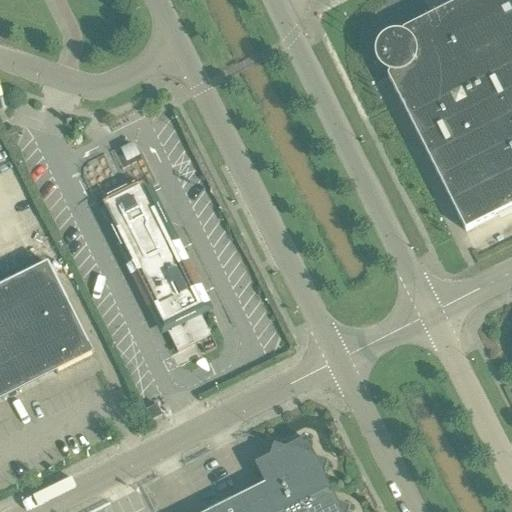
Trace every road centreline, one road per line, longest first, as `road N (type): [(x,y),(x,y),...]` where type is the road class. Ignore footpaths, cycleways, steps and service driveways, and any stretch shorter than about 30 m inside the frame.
road 1 (unclassified): [(182,51),(338,360)]
road 2 (unclassified): [(429,310),(278,0)]
road 3 (unclassified): [(30,511),(338,360)]
road 4 (unclassified): [(182,51),(94,88),(0,59)]
road 5 (unclassified): [(511,468),(429,310)]
road 6 (unclassified): [(338,360),(417,511)]
